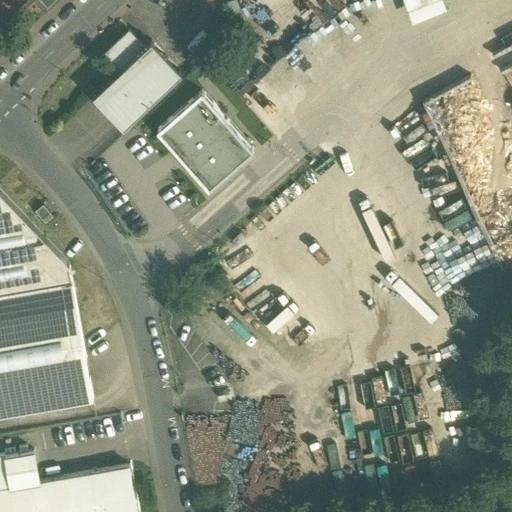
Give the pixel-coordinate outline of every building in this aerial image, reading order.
[(445,0),(404,0),(413,21),(448,7),(445,0)] [(129,28),(103,53),(119,70),(146,45),(129,28)] [(119,70),(94,95),(124,127),(182,72),(152,40),(146,45),(119,70)] [(253,148),(203,90),(159,128),(210,186),(253,148)] [(394,110),(394,128),(427,127),(427,110),(394,110)] [(70,263),(0,189),(0,290),(72,278),(70,263)] [(53,216),(43,204),(35,210),(45,222),(53,216)] [(72,278),(0,290),(0,413),(93,397),(72,278)] [(5,455),(4,455),(9,485),(30,481),(40,479),(34,450),(5,455)] [(5,453),(0,453),(0,486),(9,485),(4,455),(5,455),(5,453)] [(40,479),(30,481),(35,510),(23,511),(137,511),(129,464),(40,479)] [(0,486),(0,511),(23,511),(35,510),(30,481),(0,486)]
